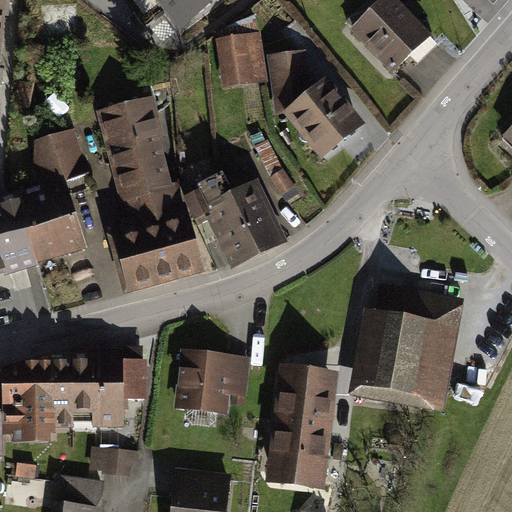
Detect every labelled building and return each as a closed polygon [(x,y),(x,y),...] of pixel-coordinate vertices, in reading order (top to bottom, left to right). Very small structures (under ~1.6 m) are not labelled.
[(159,0),(182,30),(221,0),(159,0)] [(390,0),(385,0),(354,31),(393,71),(407,58),(415,66),(436,46),(428,37),(427,38),(390,0)] [(244,41),(221,44),(227,84),(250,80),(244,41)] [(301,54),(272,58),(276,88),(299,85),(304,102),(289,114),(301,129),(300,131),(299,135),(300,137),(301,140),(303,141),(306,142),(309,142),(311,141),(323,156),(359,126),(325,83),(314,91),(307,83),(305,83),(301,54)] [(26,107),(29,84),(21,83),(17,106),(26,107)] [(132,221),(172,211),(153,138),(157,137),(148,103),(104,115),(132,221)] [(72,133),(40,144),(37,173),(44,193),(22,200),(33,233),(29,234),(35,260),(83,244),(68,197),(69,196),(66,185),(87,178),(72,133)] [(283,195),(294,188),(283,173),(273,180),(283,195)] [(242,174),(223,184),(229,199),(258,254),(280,243),(251,188),(249,188),(242,174)] [(202,180),(182,191),(194,217),(209,210),(237,264),(258,254),(229,199),(223,184),(221,179),(204,185),(202,180)] [(33,233),(22,200),(0,207),(0,270),(35,260),(29,234),(33,233)] [(181,209),(172,211),(132,221),(114,226),(130,285),(198,266),(187,224),(181,209)] [(449,303),(383,291),(364,395),(389,400),(391,388),(432,396),(449,303)] [(230,359),(185,353),(179,407),(224,412),(226,392),(230,359)] [(248,361),(230,359),(226,392),(243,394),(248,361)] [(51,425),(73,425),(72,363),(48,364),(48,372),(49,410),(51,410),(51,425)] [(122,423),(122,399),(121,366),(121,363),(72,363),(73,425),(73,428),(94,428),(94,424),(122,423)] [(144,366),(121,366),(122,399),(144,399),(144,366)] [(51,431),(51,425),(51,410),(49,410),(48,372),(21,372),(21,378),(7,378),(8,432),(51,431)] [(330,380),(286,374),(280,426),(324,431),(330,380)] [(233,393),(232,403),(244,404),(245,395),(233,393)] [(324,431),(280,426),(274,477),(318,482),(324,431)] [(105,465),(106,452),(93,450),(92,464),(105,465)] [(131,452),(106,450),(106,452),(105,465),(104,473),(129,475),(130,462),(131,452)] [(139,453),(131,452),(130,462),(138,463),(139,453)] [(36,466),(18,464),(16,476),(34,479),(36,466)] [(229,480),(179,474),(175,511),(222,511),(224,497),(227,498),(229,480)] [(56,504),(54,511),(100,511),(100,510),(99,510),(102,486),(95,485),(93,495),(73,493),(75,482),(62,480),(58,504),(56,504)]
